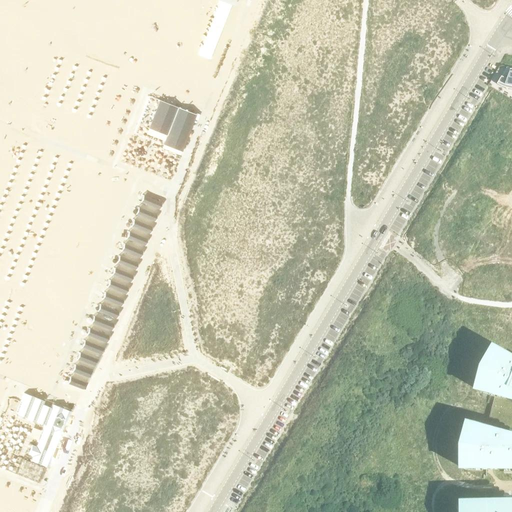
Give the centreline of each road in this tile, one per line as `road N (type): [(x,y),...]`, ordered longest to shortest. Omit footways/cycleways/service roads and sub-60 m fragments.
road 1 (tertiary): [(379,233),(213,511)]
road 2 (tertiary): [(379,233),(500,30)]
